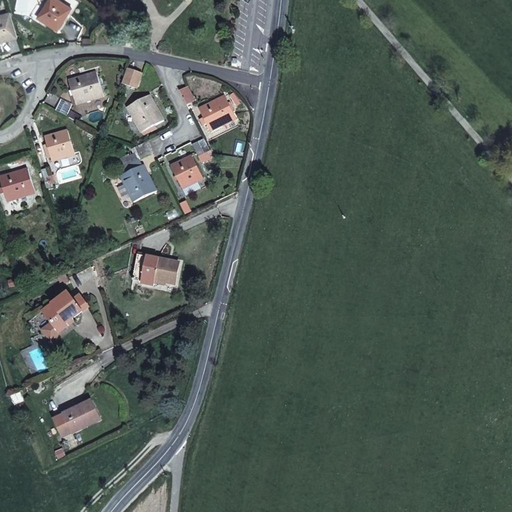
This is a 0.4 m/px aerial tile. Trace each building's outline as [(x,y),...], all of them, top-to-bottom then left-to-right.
[(71,9),(57,0),(48,0),(38,18),(58,30),(71,9)] [(9,14),(0,16),(0,42),(16,38),(9,14)] [(141,75),(128,70),(124,83),(137,88),(141,75)] [(97,72),(69,81),(76,104),(104,96),(97,72)] [(183,95),(188,105),(196,101),(189,88),(182,92),(183,95)] [(150,95),(128,107),(143,133),(164,121),(150,95)] [(226,96),(199,110),(204,119),(201,121),(203,125),(207,123),(211,132),(237,118),(226,96)] [(71,110),(68,117),(80,123),(83,117),(71,110)] [(75,155),(68,130),(46,137),(48,145),(45,146),(47,155),(50,154),(53,162),(75,155)] [(205,139),(193,145),(202,162),(212,159),(211,156),(213,155),(205,139)] [(142,160),(153,154),(147,142),(135,148),(138,152),(119,161),(122,168),(141,159),(142,160)] [(172,166),(183,190),(197,182),(204,179),(193,157),(172,166)] [(125,174),(144,165),(142,160),(141,159),(122,168),(125,174)] [(125,174),(121,176),(135,202),(157,191),(144,165),(125,174)] [(48,168),(41,170),(47,189),(54,187),(48,168)] [(28,169),(1,177),(8,202),(35,193),(28,169)] [(201,189),(197,182),(183,190),(186,196),(201,189)] [(133,280),(143,282),(148,257),(138,255),(133,280)] [(154,286),(155,285),(155,281),(166,283),(176,285),(179,263),(148,257),(143,282),(142,284),(154,286)] [(68,294),(44,312),(59,332),(71,323),(74,321),(73,319),(89,307),(81,296),(74,301),(68,294)] [(64,414),(72,434),(102,419),(92,400),(64,414)] [(64,414),(59,417),(68,436),(72,434),(64,414)]
